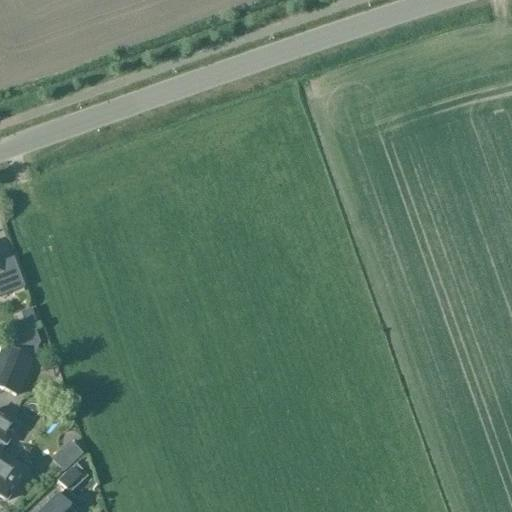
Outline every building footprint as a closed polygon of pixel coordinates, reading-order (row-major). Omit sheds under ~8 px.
[(0,298),(24,289),(14,263),(0,268),(0,298)] [(0,389),(17,397),(32,361),(5,349),(0,360),(0,389)] [(0,498),(6,503),(26,473),(0,455),(0,453),(5,447),(19,427),(0,415),(0,498)] [(70,495),(87,478),(75,465),(58,482),(70,495)] [(58,497),(41,511),(68,511),(70,510),(58,497)]
